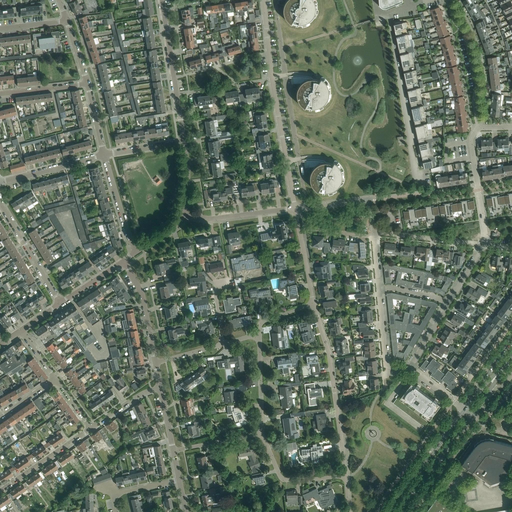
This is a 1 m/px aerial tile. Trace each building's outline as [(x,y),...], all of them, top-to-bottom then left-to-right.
[(71,5),(72,9),(79,6),(77,0),(69,3),(70,6),(71,5)] [(84,0),(90,13),(101,12),(99,6),(93,9),(89,0),(84,0)] [(152,7),(151,0),(147,0),(144,1),(145,8),(152,7)] [(278,0),(279,4),(283,6),(283,7),(283,9),(283,10),(283,11),(283,13),(283,14),(283,15),(284,16),(284,18),(285,19),(286,20),(287,21),(287,22),(288,23),(290,23),(291,24),(292,25),(293,25),(294,26),(296,26),(297,26),(299,26),(300,26),(301,26),(303,26),(304,26),(306,25),(307,25),(308,24),(309,23),(310,23),(311,22),(312,21),(313,19),(314,18),(315,18),(315,16),(316,15),(316,14),(317,12),(317,11),(317,9),(317,8),(317,6),(317,5),(317,4),(317,3),(316,3),(316,2),(315,0),(278,0)] [(379,0),(380,3),(380,4),(380,6),(381,6),(382,7),(383,8),(384,8),(385,8),(387,8),(388,8),(403,1),(402,0),(379,0)] [(511,5),(511,3),(510,0),(501,4),(501,5),(501,4),(503,7),(501,8),(502,10),(511,5)] [(240,2),(234,3),(235,5),(232,5),(233,9),(235,8),(236,13),(240,12),(240,16),(242,15),(240,2)] [(469,11),(479,5),(478,3),(474,4),(473,2),(466,6),(469,11)] [(38,14),(43,13),(43,9),(46,9),(45,3),(36,4),(38,14)] [(233,9),(232,5),(230,6),(229,3),(223,4),(226,20),(226,24),(227,28),(230,27),(229,21),(229,22),(227,13),(231,12),(230,10),(233,9)] [(223,4),(217,5),(218,11),(218,12),(219,12),(219,13),(221,13),(221,12),(221,13),(222,13),(223,20),(226,20),(223,4)] [(27,15),(26,5),(17,6),(18,12),(21,12),(21,15),(27,15)] [(479,11),(480,10),(481,10),(480,8),(480,7),(479,5),(469,11),(471,16),(479,11)] [(511,11),(511,5),(502,10),(503,12),(505,11),(506,14),(504,15),(511,11)] [(82,11),(79,6),(72,9),(75,14),(81,11),(83,14),(89,13),(87,9),(85,10),(82,11)] [(211,22),(214,22),(212,6),(205,7),(206,13),(209,13),(211,22)] [(8,17),(14,16),(14,13),(16,13),(16,7),(7,8),(8,17)] [(153,15),(152,7),(145,8),(146,16),(153,15)] [(194,15),(193,7),(188,8),(189,9),(181,10),(180,11),(181,13),(182,14),(182,17),(185,16),(193,15),(194,15)] [(431,13),(432,15),(442,12),(442,10),(440,10),(439,7),(430,10),(430,13),(431,13)] [(484,13),(480,10),(479,11),(471,16),(474,20),(477,19),(478,21),(485,17),(486,17),(485,15),(484,13)] [(443,14),(442,12),(432,15),(433,18),(432,19),(433,21),(443,18),(442,15),(443,14)] [(193,15),(185,16),(182,17),(183,23),(191,22),(190,19),(194,18),(193,15)] [(78,18),(79,21),(80,20),(81,24),(80,24),(88,22),(86,16),(78,18)] [(488,24),(485,17),(478,21),(478,22),(475,23),(477,28),(485,26),(488,24)] [(444,21),(443,18),(433,21),(434,24),(435,23),(436,26),(446,23),(445,21),(444,21)] [(90,27),(88,22),(80,24),(81,26),(83,29),(82,29),(82,30),(90,27)] [(407,28),(405,22),(399,23),(399,22),(395,23),(395,24),(394,25),(396,34),(402,33),(401,30),(407,28)] [(447,25),(446,23),(436,26),(437,29),(436,29),(437,32),(446,29),(445,25),(447,25)] [(191,27),(184,29),(185,35),(188,35),(192,34),(196,33),(195,27),(191,27)] [(448,32),(446,29),(437,32),(438,34),(439,34),(440,37),(450,34),(449,31),(448,32)] [(491,32),(490,30),(479,34),(481,39),(489,36),(488,33),(491,32)] [(52,37),(46,38),(47,43),(60,41),(59,31),(51,32),(52,37)] [(47,43),(46,38),(41,39),(40,33),(32,34),(34,44),(47,43)] [(93,39),(92,33),(84,35),(85,38),(86,41),(93,39)] [(402,35),(402,33),(396,34),(398,43),(409,40),(408,34),(402,35)] [(440,42),(441,44),(450,42),(449,39),(451,38),(450,36),(440,39),(441,42),(440,42)] [(99,43),(97,37),(93,39),(86,41),(87,43),(88,46),(88,47),(95,44),(99,43)] [(196,40),(186,41),(187,48),(194,47),(194,44),(196,43),(196,40)] [(232,44),(233,47),(234,51),(235,54),(241,52),(239,45),(236,46),(235,44),(234,45),(233,40),(231,41),(232,44)] [(410,46),(409,40),(398,43),(400,52),(405,50),(405,47),(410,46)] [(495,42),(494,40),(483,44),(485,49),(493,46),(492,44),(495,42)] [(61,51),(60,41),(47,43),(48,47),(53,47),(53,52),(61,51)] [(42,48),(48,47),(47,43),(34,44),(35,55),(43,54),(42,48)] [(97,50),(95,44),(88,47),(89,49),(90,52),(97,50)] [(224,46),(218,48),(217,44),(214,45),(218,56),(218,59),(224,57),(226,56),(226,53),(224,46)] [(232,44),(224,46),(226,53),(226,56),(235,54),(234,51),(233,47),(232,44)] [(494,49),(493,46),(485,49),(487,54),(498,50),(497,48),(494,49)] [(454,49),(453,47),(443,50),(444,53),(443,53),(444,56),(453,53),(452,50),(454,49)] [(213,61),(212,58),(211,54),(208,55),(207,52),(205,53),(204,50),(203,48),(201,48),(202,54),(203,59),(206,58),(207,63),(213,61)] [(92,58),(102,55),(100,49),(98,50),(97,50),(90,52),(91,55),(92,58)] [(134,55),(143,54),(142,49),(129,52),(131,59),(134,58),(134,55)] [(406,53),(405,50),(400,52),(402,61),(413,58),(412,52),(406,53)] [(105,60),(103,54),(102,55),(92,58),(93,60),(94,64),(103,61),(105,60)] [(202,54),(199,54),(200,58),(195,60),(196,64),(197,66),(202,65),(201,59),(203,59),(202,54)] [(414,64),(413,58),(402,61),(404,70),(409,68),(409,65),(414,64)] [(457,60),(456,58),(446,61),(447,64),(446,64),(447,67),(456,64),(455,61),(457,60)] [(410,71),(409,68),(404,70),(405,78),(417,76),(415,70),(410,71)] [(321,76),(321,77),(320,79),(320,78),(319,81),(318,80),(316,80),(315,79),(314,79),(313,79),(312,78),(311,77),(310,77),(309,77),(307,76),(304,76),(301,76),(299,76),(296,76),(293,76),(289,76),(289,78),(290,78),(292,88),(297,90),(296,91),(296,93),(296,94),(296,95),(296,97),(296,98),(297,99),(297,100),(298,102),(298,103),(299,104),(300,105),(301,106),(302,107),(303,107),(304,108),(305,109),(306,109),(308,110),(309,110),(310,110),(312,110),(313,110),(315,110),(316,110),(317,110),(319,109),(320,109),(321,108),(323,107),(324,106),(325,105),(326,104),(327,103),(328,102),(329,100),(329,99),(330,98),(330,96),(330,95),(330,93),(330,92),(330,91),(330,90),(330,89),(330,87),(329,86),(329,84),(328,83),(327,82),(327,81),(326,80),(325,79),(324,78),(323,78),(323,77),(322,77),(321,76)] [(418,82),(417,76),(405,78),(407,87),(413,86),(412,83),(418,82)] [(111,87),(114,86),(113,80),(109,81),(102,82),(102,85),(103,85),(103,88),(104,92),(108,91),(107,87),(111,87)] [(503,88),(502,83),(500,84),(491,85),(492,90),(494,90),(494,92),(501,92),(501,89),(502,89),(503,88)] [(414,89),(413,86),(407,87),(409,96),(421,94),(419,88),(414,89)] [(111,87),(107,87),(108,91),(104,92),(105,95),(105,98),(113,96),(111,87)] [(264,98),(262,91),(258,91),(258,87),(255,88),(255,87),(252,87),(252,88),(251,88),(253,98),(259,97),(259,99),(264,98)] [(244,102),(253,101),(253,98),(251,88),(245,90),(245,94),(242,94),(244,102)] [(238,91),(231,92),(233,101),(239,100),(239,102),(244,102),(242,94),(238,95),(238,91)] [(233,101),(231,92),(225,93),(225,97),(222,97),(224,105),(227,104),(226,102),(233,101)] [(503,100),(503,95),(501,95),(501,92),(494,92),(494,94),(492,94),(492,99),(501,100),(503,100)] [(422,100),(421,94),(409,96),(411,105),(417,104),(416,101),(422,100)] [(81,98),(80,95),(73,97),(70,98),(72,104),(82,101),(81,101),(80,98),(81,98)] [(211,95),(204,96),(205,104),(215,102),(214,97),(211,97),(211,95)] [(27,96),(25,96),(22,97),(22,96),(21,96),(22,104),(23,104),(26,104),(27,108),(30,108),(29,103),(28,103),(27,96)] [(113,96),(105,98),(106,98),(106,101),(107,104),(114,102),(118,101),(116,96),(113,96)] [(204,96),(197,97),(197,98),(194,98),(195,106),(202,105),(203,108),(206,107),(205,104),(204,96)] [(82,104),(82,101),(72,104),(71,104),(73,110),(75,109),(83,107),(82,104)] [(417,107),(417,104),(411,105),(413,114),(424,112),(423,106),(417,107)] [(116,108),(108,110),(109,113),(109,116),(117,114),(116,111),(121,110),(120,107),(116,108)] [(9,108),(3,110),(5,117),(7,125),(10,124),(8,119),(11,118),(11,116),(9,108)] [(255,115),(256,119),(254,119),(254,122),(256,122),(266,120),(265,120),(265,118),(266,118),(265,114),(261,114),(261,111),(253,112),(253,116),(255,115)] [(426,118),(424,112),(413,114),(415,123),(421,122),(420,119),(426,118)] [(205,121),(206,128),(214,127),(213,120),(205,121)] [(267,127),(266,120),(256,122),(257,128),(252,129),(252,133),(264,131),(263,127),(267,127)] [(421,125),(421,122),(415,123),(417,132),(428,130),(427,124),(421,125)] [(214,127),(206,128),(207,135),(210,135),(210,138),(218,137),(231,135),(231,131),(221,133),(221,131),(217,132),(216,126),(214,127)] [(428,130),(417,132),(419,141),(432,138),(431,129),(428,130)] [(264,134),(264,131),(252,133),(253,136),(258,135),(259,142),(269,140),(268,140),(268,138),(269,138),(268,134),(264,134)] [(84,139),(84,142),(86,149),(90,148),(92,147),(90,140),(89,136),(86,137),(87,138),(84,139)] [(511,150),(511,148),(511,141),(509,141),(509,137),(505,137),(505,139),(503,139),(504,148),(509,147),(509,154),(511,154),(511,150)] [(433,148),(431,142),(433,141),(432,138),(419,141),(419,145),(417,145),(418,151),(431,148),(433,148)] [(496,149),(495,142),(492,142),(492,138),(489,138),(489,140),(487,140),(487,149),(492,148),(493,150),(496,149)] [(504,148),(503,139),(498,139),(498,142),(495,142),(496,149),(498,149),(499,150),(504,150),(504,148)] [(220,147),(219,140),(218,140),(208,142),(209,149),(217,148),(220,147)] [(269,140),(259,142),(256,142),(257,150),(255,150),(256,153),(257,153),(259,153),(267,151),(266,147),(270,147),(269,140)] [(487,149),(487,140),(481,140),(481,143),(477,143),(478,148),(479,148),(479,150),(482,150),(482,149),(487,149)] [(69,154),(67,146),(65,147),(64,144),(60,145),(61,148),(63,155),(66,154),(69,154)] [(49,159),(47,151),(45,152),(44,148),(41,149),(42,153),(44,160),(46,160),(46,159),(49,158),(49,159)] [(217,148),(209,149),(210,156),(218,155),(217,148)] [(433,157),(431,148),(418,151),(419,157),(422,156),(422,159),(428,158),(432,157),(433,157)] [(272,158),(271,154),(267,154),(267,151),(259,153),(257,153),(259,162),(262,162),(269,161),(272,160),(271,158),(272,158)] [(429,161),(428,158),(422,159),(423,162),(420,163),(422,169),(433,166),(432,160),(429,161)] [(335,160),(334,160),(333,162),(332,164),(331,164),(330,163),(328,163),(327,163),(326,162),(325,162),(325,161),(324,161),(323,160),(322,160),(320,160),(317,160),(314,159),(312,159),(309,159),(307,160),(302,160),(302,162),(304,162),(305,172),(310,173),(309,175),(309,176),(309,178),(309,179),(309,180),(309,182),(310,183),(310,184),(311,185),(311,186),(312,187),(313,188),(314,189),(315,190),(316,191),(317,192),(318,192),(320,193),(321,193),(322,194),(324,194),(325,194),(326,194),(328,194),(329,193),(331,193),(332,193),(333,192),(335,191),(336,191),(336,190),(337,190),(338,189),(339,188),(340,187),(340,186),(341,186),(341,185),(342,184),(342,183),(343,181),(343,180),(343,178),(344,177),(344,176),(344,175),(344,174),(343,173),(343,172),(343,171),(343,170),(343,169),(342,168),(341,167),(341,166),(340,164),(339,163),(338,162),(337,162),(336,161),(335,160)] [(273,167),(272,160),(269,161),(262,162),(263,168),(261,168),(262,173),(270,171),(269,167),(273,167)] [(223,168),(222,161),(221,162),(221,161),(211,163),(212,170),(220,168),(223,168)] [(489,179),(488,170),(483,170),(482,166),(479,167),(481,177),(483,176),(484,180),(489,179)] [(89,176),(92,175),(99,172),(98,167),(87,170),(89,176)] [(221,175),(220,168),(212,170),(214,177),(221,175)] [(102,178),(101,174),(100,175),(99,172),(92,175),(89,176),(90,182),(94,181),(101,178),(102,178)] [(67,175),(65,175),(65,176),(61,176),(63,184),(69,182),(67,175)] [(445,186),(443,177),(441,177),(441,176),(440,175),(439,175),(438,175),(437,175),(436,175),(436,176),(435,177),(435,178),(436,179),(436,180),(437,180),(439,180),(440,187),(445,186)] [(51,187),(49,179),(47,180),(44,181),(46,188),(46,190),(47,192),(52,190),(51,187)] [(276,179),(273,180),(272,179),(270,179),(269,180),(266,181),(267,183),(268,192),(275,191),(274,187),(277,187),(276,179)] [(254,191),(257,190),(256,182),(246,184),(247,186),(248,195),(255,194),(254,191)] [(267,183),(260,184),(260,182),(256,182),(257,190),(261,189),(262,193),(268,192),(267,183)] [(105,190),(103,184),(95,186),(97,192),(105,190)] [(248,195),(247,186),(240,187),(240,185),(233,186),(234,193),(234,194),(241,193),(242,196),(248,195)] [(234,193),(233,186),(230,186),(230,190),(219,192),(220,200),(227,199),(226,195),(231,194),(234,193)] [(219,192),(218,188),(212,189),(211,189),(208,190),(209,197),(213,196),(213,201),(220,200),(219,192)] [(32,191),(30,192),(30,193),(27,194),(26,194),(32,204),(37,200),(32,191)] [(511,209),(511,195),(511,193),(508,194),(509,195),(504,196),(503,196),(505,204),(509,203),(510,204),(511,210),(511,209)] [(32,204),(26,194),(24,195),(25,196),(22,197),(21,197),(27,207),(32,204)] [(108,201),(106,196),(99,198),(96,199),(98,204),(100,203),(100,204),(108,201)] [(497,212),(495,196),(491,197),(492,198),(487,199),(487,198),(486,198),(488,207),(488,206),(492,206),(493,207),(494,213),(497,212)] [(505,204),(503,196),(498,197),(498,196),(495,196),(497,212),(501,212),(500,206),(501,204),(505,204)] [(27,207),(21,197),(19,199),(17,201),(16,200),(20,207),(21,207),(22,210),(27,207)] [(20,207),(16,200),(14,202),(11,204),(11,203),(11,204),(15,210),(20,207)] [(468,200),(465,201),(467,217),(471,216),(470,210),(471,209),(474,209),(475,209),(474,200),(473,200),(473,201),(468,201),(468,200)] [(467,217),(465,201),(461,201),(461,203),(457,203),(456,203),(458,211),(462,211),(463,211),(464,217),(467,217)] [(458,211),(456,203),(451,204),(451,203),(448,204),(450,220),(454,219),(453,213),(454,212),(458,211)] [(450,220),(448,204),(444,204),(444,205),(440,206),(439,206),(441,214),(445,213),(446,214),(447,220),(450,220)] [(432,206),(429,207),(431,223),(435,222),(434,216),(435,215),(439,214),(439,215),(438,206),(437,206),(438,206),(433,207),(432,206)] [(57,213),(56,207),(45,210),(49,217),(55,214),(57,213)] [(111,213),(110,207),(102,209),(102,210),(99,211),(100,216),(111,213)] [(431,223),(429,207),(426,207),(426,208),(421,209),(422,217),(426,216),(427,217),(428,223),(431,223)] [(415,225),(412,209),(409,210),(409,211),(404,212),(404,211),(403,211),(405,220),(409,219),(410,220),(411,226),(415,225)] [(422,217),(421,209),(420,209),(416,210),(415,209),(412,209),(415,225),(418,225),(417,219),(418,218),(422,217)] [(113,219),(111,213),(100,216),(101,219),(105,218),(106,221),(113,219)] [(43,222),(50,218),(47,214),(41,218),(42,220),(43,222)] [(106,223),(103,225),(104,230),(116,227),(114,221),(106,223)] [(270,232),(261,234),(262,240),(271,238),(271,239),(278,237),(278,240),(280,239),(287,238),(285,233),(288,232),(287,229),(287,228),(285,228),(284,227),(284,223),(275,225),(276,230),(270,231),(270,232)] [(108,229),(104,230),(106,236),(110,235),(117,233),(116,227),(108,229)] [(29,233),(32,238),(38,234),(35,229),(29,233)] [(9,236),(6,231),(0,234),(0,236),(2,240),(9,236)] [(35,243),(41,239),(40,236),(44,234),(43,231),(40,233),(38,234),(32,238),(35,243)] [(240,244),(238,232),(228,234),(230,244),(232,243),(233,246),(240,244)] [(120,242),(117,233),(110,235),(112,241),(114,240),(115,243),(120,242)] [(0,241),(0,244),(4,243),(5,245),(12,242),(9,236),(2,240),(0,241)] [(312,246),(318,247),(318,245),(324,246),(323,252),(328,253),(328,249),(329,244),(322,243),(323,237),(313,236),(313,240),(312,240),(312,246)] [(217,244),(215,237),(212,237),(212,238),(207,239),(207,238),(206,238),(203,239),(203,238),(203,239),(198,239),(199,240),(198,241),(198,243),(199,243),(200,246),(208,245),(213,244),(213,245),(217,244)] [(44,244),(41,239),(35,243),(38,248),(44,244)] [(345,240),(341,239),(338,239),(338,240),(333,240),(333,244),(332,244),(329,244),(328,249),(331,250),(331,249),(343,250),(343,253),(348,254),(349,246),(348,247),(344,246),(345,240)] [(122,248),(120,242),(115,243),(114,240),(112,241),(114,246),(113,247),(116,252),(122,248)] [(350,240),(349,246),(348,251),(360,252),(360,257),(365,257),(365,258),(366,258),(365,253),(367,253),(366,244),(364,244),(364,242),(358,241),(358,242),(359,242),(359,244),(350,242),(350,240)] [(41,253),(48,250),(46,247),(52,243),(51,241),(49,242),(47,243),(44,244),(38,248),(41,253)] [(190,249),(190,248),(191,248),(189,241),(178,243),(179,250),(180,250),(181,257),(187,256),(186,250),(190,249)] [(16,249),(12,242),(5,245),(7,248),(0,252),(0,255),(8,251),(11,249),(12,251),(16,249)] [(394,254),(398,255),(399,249),(395,248),(396,244),(391,244),(385,244),(385,243),(384,254),(384,252),(391,253),(391,255),(394,255),(394,254)] [(117,253),(116,252),(113,247),(112,246),(107,250),(112,256),(117,253)] [(415,246),(408,246),(408,247),(401,246),(401,253),(410,255),(410,254),(414,254),(415,246)] [(431,265),(432,262),(432,257),(429,257),(430,248),(422,247),(422,248),(417,247),(416,256),(421,256),(421,259),(427,260),(426,265),(431,265)] [(44,259),(51,255),(54,253),(50,248),(48,250),(41,253),(44,259)] [(19,254),(16,249),(12,251),(11,249),(8,251),(9,253),(3,256),(5,259),(11,255),(13,258),(19,254)] [(442,259),(443,250),(437,249),(437,251),(433,251),(434,250),(433,250),(432,257),(432,262),(438,262),(439,259),(442,259)] [(112,256),(107,250),(102,253),(107,260),(112,256)] [(452,260),(453,252),(453,253),(449,253),(450,250),(443,250),(442,259),(446,259),(445,263),(452,264),(452,260)] [(453,252),(452,260),(454,260),(454,264),(462,265),(462,261),(464,261),(465,252),(460,252),(460,253),(459,253),(459,252),(453,251),(453,252)] [(54,253),(51,255),(44,259),(47,264),(54,260),(56,258),(55,256),(56,255),(55,252),(54,253)] [(233,258),(231,259),(232,264),(239,263),(239,262),(240,262),(241,270),(247,269),(246,264),(255,263),(255,267),(254,267),(254,269),(260,267),(257,252),(244,255),(244,254),(241,254),(241,257),(235,258),(233,258)] [(102,263),(107,260),(102,253),(97,257),(102,263)] [(22,259),(19,254),(13,258),(14,261),(10,263),(12,266),(22,259)] [(283,254),(274,256),(274,261),(276,261),(276,263),(275,263),(274,263),(274,264),(274,265),(275,265),(276,269),(283,268),(282,266),(285,265),(283,254)] [(502,271),(502,263),(503,262),(499,261),(500,256),(495,256),(495,255),(494,255),(494,256),(493,256),(492,266),(496,266),(495,270),(502,271)] [(97,267),(102,263),(97,257),(92,260),(97,267)] [(67,262),(65,258),(60,261),(62,264),(63,266),(68,263),(67,262)] [(25,264),(22,259),(12,266),(13,268),(17,266),(19,268),(25,264)] [(169,269),(169,265),(176,264),(175,259),(166,261),(167,262),(163,263),(155,264),(155,265),(154,265),(155,268),(156,268),(157,275),(160,274),(161,274),(165,274),(165,270),(169,269)] [(89,261),(84,264),(88,271),(90,270),(90,271),(94,268),(89,261)] [(318,278),(327,277),(327,276),(328,276),(329,277),(331,276),(332,275),(331,272),(330,272),(328,272),(327,273),(326,267),(329,266),(328,261),(320,262),(321,266),(315,267),(316,271),(317,271),(318,278)] [(222,262),(209,265),(209,263),(206,264),(207,272),(211,272),(223,270),(222,262)] [(29,270),(25,264),(19,268),(21,271),(14,275),(15,277),(16,277),(29,270)] [(87,272),(88,271),(84,264),(79,268),(84,275),(87,273),(87,272)] [(398,271),(399,266),(389,264),(383,264),(383,265),(384,265),(386,283),(385,283),(385,284),(391,283),(389,269),(398,271)] [(364,266),(355,265),(353,265),(353,271),(357,272),(358,275),(359,278),(367,278),(367,274),(368,274),(367,269),(362,269),(362,266),(364,266)] [(402,272),(411,274),(412,269),(399,266),(398,271),(395,284),(408,287),(410,281),(401,279),(402,272)] [(84,275),(79,268),(74,271),(78,278),(80,277),(80,278),(84,275)] [(421,289),(425,272),(412,269),(411,274),(420,276),(419,283),(410,281),(408,287),(421,289)] [(32,275),(29,270),(16,277),(18,279),(22,277),(23,279),(25,278),(25,279),(32,275)] [(76,279),(78,278),(74,271),(69,275),(74,282),(77,280),(76,279)] [(198,277),(190,279),(191,286),(198,285),(198,286),(199,286),(199,290),(197,290),(198,296),(202,295),(202,294),(206,293),(206,289),(205,284),(206,284),(205,284),(205,279),(205,277),(202,277),(202,272),(197,272),(198,277)] [(434,292),(435,288),(436,287),(427,285),(428,277),(437,279),(438,274),(425,272),(421,289),(434,292)] [(483,276),(480,274),(479,273),(475,280),(483,285),(485,281),(488,283),(492,277),(485,273),(483,276)] [(66,286),(68,285),(63,278),(62,276),(61,274),(58,275),(60,278),(57,280),(58,282),(63,289),(67,287),(66,286)] [(448,277),(438,274),(437,279),(446,281),(441,290),(435,288),(434,292),(439,293),(444,296),(453,280),(453,279),(448,277)] [(35,280),(32,275),(25,279),(28,284),(35,280)] [(70,284),(74,282),(69,275),(63,278),(68,285),(70,284)] [(111,288),(113,286),(119,282),(118,280),(119,280),(117,276),(113,278),(112,279),(109,281),(111,284),(110,285),(111,288)] [(288,292),(289,296),(290,299),(298,297),(296,285),(297,284),(293,285),(293,283),(294,282),(293,277),(294,277),(287,278),(287,279),(280,281),(279,290),(283,291),(283,289),(288,288),(288,291),(288,292)] [(167,286),(160,287),(160,291),(161,293),(162,298),(169,296),(168,293),(173,292),(172,288),(176,288),(175,282),(176,282),(175,278),(174,278),(173,279),(164,280),(165,284),(166,284),(167,286)] [(360,280),(355,280),(355,281),(353,281),(350,281),(350,285),(352,287),(355,286),(357,288),(360,287),(360,291),(369,290),(368,283),(361,284),(360,280)] [(121,284),(119,282),(113,286),(116,291),(123,287),(121,283),(121,284)] [(321,296),(329,295),(327,285),(319,286),(319,290),(320,290),(321,296)] [(126,290),(123,287),(116,291),(119,297),(126,292),(125,290),(126,290)] [(98,288),(94,291),(95,292),(93,293),(98,299),(103,296),(98,288)] [(480,293),(476,291),(470,288),(466,295),(476,302),(481,294),(485,297),(488,292),(482,289),(480,293)] [(258,289),(249,290),(250,299),(255,298),(255,299),(257,305),(259,304),(260,304),(259,298),(266,297),(268,304),(272,303),(269,289),(259,292),(258,289)] [(126,292),(119,297),(120,297),(118,298),(119,300),(121,299),(123,302),(130,297),(128,293),(127,294),(126,292)] [(47,300),(42,293),(37,296),(41,303),(43,302),(47,300)] [(98,299),(93,293),(91,294),(91,293),(88,295),(92,303),(98,299)] [(365,293),(356,294),(356,300),(360,300),(360,304),(370,303),(370,296),(363,297),(363,294),(365,293)] [(403,302),(404,295),(392,293),(386,293),(386,294),(387,294),(390,325),(395,324),(406,327),(409,313),(405,312),(403,322),(395,320),(393,298),(403,301),(403,302)] [(92,303),(88,295),(84,298),(85,298),(83,299),(88,308),(91,306),(91,307),(94,306),(92,303)] [(418,315),(421,304),(422,299),(404,295),(403,302),(406,303),(407,301),(415,303),(414,309),(410,308),(409,313),(413,314),(414,314),(418,315)] [(39,304),(41,303),(37,296),(36,296),(32,300),(36,307),(40,305),(39,304)] [(33,309),(36,307),(32,300),(30,297),(27,299),(26,297),(23,298),(31,310),(33,309)] [(223,300),(224,305),(225,305),(225,307),(224,307),(226,312),(235,310),(234,304),(241,303),(239,298),(232,299),(232,297),(227,298),(227,299),(226,299),(226,300),(223,300)] [(327,302),(323,302),(322,302),(323,307),(324,307),(325,315),(332,314),(330,306),(336,305),(336,300),(335,300),(334,297),(326,298),(327,302)] [(29,311),(31,310),(23,298),(21,300),(24,304),(21,306),(20,305),(17,307),(23,316),(30,312),(29,311)] [(119,300),(118,298),(115,300),(109,304),(111,307),(112,307),(113,307),(112,305),(119,300)] [(92,313),(88,308),(83,299),(83,300),(82,299),(77,302),(79,306),(80,307),(92,325),(99,320),(94,311),(92,313)] [(200,310),(201,315),(207,314),(207,313),(210,312),(210,310),(210,307),(209,307),(207,299),(195,301),(196,311),(200,310)] [(434,302),(422,299),(421,304),(431,307),(420,325),(412,324),(414,314),(413,314),(409,313),(406,327),(418,329),(422,332),(438,305),(439,305),(434,302)] [(175,309),(174,305),(171,305),(170,302),(163,304),(164,307),(167,318),(177,316),(176,309),(175,309)] [(470,313),(472,313),(476,306),(472,303),(471,305),(468,304),(466,307),(461,303),(457,310),(466,315),(468,312),(470,313)] [(511,310),(504,304),(501,309),(509,315),(511,310)] [(72,306),(69,308),(79,323),(79,322),(80,324),(85,321),(74,305),(73,306),(72,306)] [(12,324),(5,314),(9,311),(5,306),(0,309),(0,320),(5,328),(12,324)] [(361,311),(362,317),(372,316),(371,310),(365,310),(364,306),(357,307),(357,311),(361,311)] [(79,323),(69,308),(69,309),(68,309),(67,309),(64,311),(73,326),(74,326),(79,323)] [(122,314),(123,313),(125,320),(128,319),(135,318),(133,309),(121,311),(122,314)] [(509,315),(501,309),(497,313),(498,314),(502,316),(500,318),(504,321),(504,322),(506,319),(509,315)] [(73,326),(64,311),(64,312),(63,313),(62,312),(59,315),(68,329),(73,326)] [(457,316),(456,315),(454,314),(450,321),(458,326),(461,321),(463,322),(466,318),(459,313),(457,316)] [(114,314),(109,317),(104,321),(104,324),(115,322),(114,314)] [(500,318),(502,316),(498,314),(497,316),(496,315),(493,320),(501,326),(504,321),(500,318)] [(68,329),(59,315),(55,317),(55,318),(54,318),(63,332),(64,331),(67,329),(67,330),(68,329)] [(252,320),(251,321),(250,315),(233,319),(227,321),(229,329),(232,328),(241,326),(241,325),(247,323),(247,325),(252,324),(251,322),(252,322),(252,320)] [(372,322),(372,316),(362,317),(362,323),(358,323),(358,327),(366,326),(366,322),(372,322)] [(209,321),(208,317),(195,320),(196,324),(199,323),(200,330),(205,328),(207,334),(214,332),(212,323),(211,323),(211,320),(209,321)] [(332,334),(339,333),(338,324),(341,323),(340,317),(334,318),(334,322),(330,323),(332,334)] [(63,332),(54,318),(50,320),(50,321),(49,322),(54,329),(53,330),(57,336),(59,333),(59,334),(63,332)] [(136,327),(135,318),(128,319),(129,325),(129,326),(129,328),(136,327)] [(497,330),(501,326),(493,320),(489,324),(497,330)] [(79,323),(74,326),(76,329),(77,329),(79,333),(83,330),(89,327),(86,323),(85,321),(80,324),(79,322),(79,323)] [(57,336),(53,330),(48,322),(47,322),(48,323),(45,324),(35,330),(41,339),(45,344),(57,336)] [(309,322),(298,323),(304,343),(304,342),(310,340),(311,342),(315,340),(313,335),(315,334),(314,331),(312,332),(309,322)] [(176,333),(184,332),(183,328),(187,327),(186,323),(170,326),(171,330),(168,330),(170,339),(171,342),(175,341),(174,338),(177,337),(176,333)] [(396,329),(405,331),(406,327),(395,324),(390,325),(392,343),(397,342),(396,329)] [(494,334),(497,330),(489,324),(486,328),(494,334)] [(281,338),(281,336),(282,336),(280,325),(273,326),(274,333),(272,333),(272,338),(273,337),(275,347),(277,347),(278,347),(280,347),(280,349),(285,348),(284,338),(281,338)] [(138,336),(136,327),(129,328),(130,331),(127,332),(128,338),(132,337),(138,336)] [(366,327),(359,328),(360,334),(363,333),(363,338),(374,337),(373,330),(366,331),(366,327)] [(413,347),(422,332),(418,329),(406,327),(405,331),(415,333),(409,344),(413,347)] [(447,327),(443,333),(452,339),(456,333),(447,327)] [(491,339),(494,334),(486,328),(483,333),(491,339)] [(458,333),(466,337),(468,334),(460,329),(458,333)] [(79,348),(81,349),(83,352),(88,349),(75,330),(72,332),(74,334),(71,336),(76,343),(79,348)] [(452,339),(443,333),(439,339),(449,345),(452,339)] [(488,343),(491,339),(483,333),(480,337),(488,343)] [(93,334),(84,340),(87,345),(97,339),(93,334)] [(132,337),(128,338),(127,338),(128,347),(130,347),(140,345),(138,336),(132,337)] [(488,343),(480,337),(476,341),(477,342),(480,344),(479,346),(483,349),(484,347),(488,343)] [(337,350),(336,350),(337,354),(348,352),(346,339),(336,340),(337,350)] [(21,340),(15,344),(13,345),(16,350),(18,348),(18,350),(25,346),(21,340)] [(354,345),(361,344),(361,345),(363,345),(364,345),(364,350),(375,349),(374,344),(373,342),(361,343),(361,340),(353,341),(354,345)] [(406,359),(413,347),(409,344),(404,353),(398,352),(397,342),(392,343),(393,356),(396,357),(395,357),(397,358),(398,358),(398,359),(399,359),(400,359),(401,359),(402,358),(404,359),(406,359)] [(479,346),(480,344),(477,342),(476,343),(475,343),(472,347),(480,353),(483,349),(479,346)] [(51,352),(57,347),(56,345),(54,347),(52,343),(47,347),(51,352)] [(140,345),(130,347),(132,356),(142,354),(140,345)] [(432,351),(441,356),(443,352),(446,354),(449,349),(441,345),(443,346),(442,349),(436,345),(432,351)] [(59,349),(57,347),(51,352),(54,357),(59,354),(57,351),(59,349)] [(476,358),(480,353),(472,347),(468,352),(476,358)] [(0,354),(0,365),(5,374),(6,374),(8,373),(11,371),(16,367),(18,366),(24,362),(21,356),(14,361),(11,356),(14,354),(10,348),(0,354)] [(94,358),(88,349),(83,352),(89,362),(94,358)] [(116,354),(119,353),(118,349),(117,349),(110,351),(112,360),(115,359),(117,359),(116,354)] [(375,353),(375,349),(364,350),(365,354),(364,354),(364,356),(363,356),(356,356),(356,360),(363,360),(368,359),(367,356),(375,356),(374,353),(375,353)] [(473,362),(476,358),(468,352),(465,356),(473,362)] [(58,363),(65,358),(64,356),(62,357),(59,354),(54,357),(58,363)] [(144,363),(142,354),(132,356),(133,362),(131,362),(132,365),(144,363)] [(218,368),(230,367),(235,366),(236,371),(244,370),(243,369),(244,369),(243,363),(242,355),(234,356),(234,358),(229,359),(229,358),(224,359),(224,362),(223,362),(223,361),(217,361),(218,368)] [(307,363),(311,363),(312,375),(320,374),(317,355),(306,356),(307,363)] [(470,366),(473,362),(465,356),(462,360),(470,366)] [(27,362),(29,365),(26,367),(27,370),(37,362),(34,357),(27,362)] [(298,362),(297,357),(288,358),(277,359),(278,369),(282,368),(283,373),(289,372),(288,367),(292,367),(291,363),(298,362)] [(339,366),(341,366),(342,374),(344,373),(344,374),(349,373),(348,368),(350,368),(349,361),(354,360),(353,357),(345,358),(345,361),(338,362),(339,366)] [(67,365),(67,364),(69,363),(65,358),(58,363),(62,368),(67,365)] [(97,363),(96,360),(94,358),(89,362),(92,366),(97,363)] [(430,371),(437,361),(433,358),(430,363),(426,360),(420,367),(426,371),(428,369),(430,371)] [(115,359),(112,360),(109,360),(112,371),(118,370),(118,369),(117,370),(116,368),(117,367),(115,359)] [(467,371),(470,366),(462,360),(459,365),(467,371)] [(368,373),(377,372),(376,361),(367,361),(368,373)] [(436,379),(441,372),(438,369),(441,365),(437,361),(430,371),(432,372),(430,375),(436,379)] [(37,362),(27,370),(25,371),(26,374),(33,369),(35,372),(41,367),(37,362)] [(145,368),(144,368),(144,365),(126,369),(127,372),(134,371),(135,373),(137,373),(138,378),(142,377),(142,375),(146,374),(146,371),(145,371),(145,368)] [(463,375),(467,371),(459,365),(455,369),(463,375)] [(76,376),(77,375),(78,376),(81,374),(80,373),(87,369),(87,368),(85,366),(76,373),(69,378),(73,383),(78,380),(76,376)] [(38,376),(44,372),(41,367),(35,372),(38,376)] [(209,376),(207,374),(208,373),(207,374),(202,367),(199,369),(200,370),(191,376),(195,382),(197,385),(204,380),(204,379),(209,376)] [(69,378),(76,373),(73,368),(71,369),(70,369),(65,372),(69,378)] [(446,382),(452,373),(451,372),(448,370),(445,375),(441,372),(436,379),(441,383),(443,381),(446,382)] [(48,377),(44,372),(38,376),(38,377),(36,378),(34,379),(36,382),(40,379),(42,381),(48,377)] [(457,376),(452,373),(446,382),(448,384),(446,387),(452,391),(457,384),(453,381),(457,376)] [(376,375),(366,376),(363,376),(360,376),(360,380),(367,379),(369,380),(370,380),(371,389),(378,388),(378,378),(376,378),(376,375)] [(188,386),(195,382),(191,376),(183,382),(182,381),(179,383),(180,384),(175,387),(176,392),(179,390),(178,387),(181,385),(184,391),(189,387),(188,386)] [(77,389),(84,384),(87,382),(83,377),(80,379),(78,380),(73,383),(77,389)] [(124,382),(121,377),(116,380),(117,382),(118,381),(120,383),(116,386),(120,392),(128,387),(124,382)] [(342,385),(343,393),(355,391),(354,383),(352,384),(351,380),(345,380),(345,385),(342,385)] [(283,387),(280,387),(283,408),(292,406),(291,397),(293,397),(292,393),(291,393),(290,386),(301,385),(301,382),(283,384),(283,387)] [(224,387),(225,392),(226,402),(233,401),(234,401),(234,400),(236,400),(235,392),(234,393),(234,391),(237,390),(242,389),(246,388),(245,383),(224,387)] [(304,384),(306,393),(308,392),(308,398),(309,405),(316,404),(315,397),(322,396),(323,396),(322,388),(321,388),(315,389),(314,383),(304,384)] [(417,385),(415,386),(412,383),(401,398),(430,420),(441,406),(437,403),(438,401),(435,399),(433,400),(419,389),(420,387),(417,385)] [(24,393),(20,387),(18,388),(15,384),(12,385),(14,388),(15,390),(19,396),(24,393)] [(25,384),(20,387),(24,393),(29,390),(25,384)] [(85,385),(84,384),(77,389),(81,394),(86,390),(83,387),(85,385)] [(8,402),(4,396),(3,394),(2,391),(1,389),(0,389),(0,394),(0,399),(3,405),(8,402)] [(109,392),(106,394),(109,399),(115,396),(110,389),(108,390),(109,392)] [(19,396),(15,390),(10,393),(13,399),(19,396)] [(52,395),(55,400),(61,396),(58,391),(52,395)] [(13,399),(10,393),(4,396),(8,402),(13,399)] [(109,399),(106,394),(103,396),(102,395),(99,396),(104,403),(109,399)] [(65,401),(61,396),(55,400),(59,405),(65,401)] [(99,407),(104,403),(99,396),(97,398),(98,399),(95,402),(99,407)] [(45,407),(38,397),(33,401),(40,411),(45,407)] [(185,415),(192,414),(190,402),(193,402),(192,398),(181,400),(182,406),(183,405),(185,415)] [(32,401),(27,405),(31,411),(36,408),(32,401)] [(69,405),(65,401),(59,405),(62,410),(69,405)] [(93,411),(99,407),(95,402),(92,404),(91,402),(88,404),(93,411)] [(133,410),(135,414),(145,410),(142,403),(133,406),(134,409),(133,410)] [(31,411),(27,405),(22,408),(27,415),(31,411)] [(66,415),(72,410),(69,405),(62,410),(61,411),(58,413),(60,415),(64,412),(66,415)] [(246,411),(247,411),(251,410),(251,409),(245,412),(244,406),(234,408),(233,405),(227,406),(228,415),(233,414),(235,422),(235,423),(236,423),(236,424),(237,424),(237,425),(238,425),(239,425),(240,425),(247,423),(244,416),(245,415),(246,415),(246,414),(247,413),(247,412),(246,411)] [(27,415),(22,408),(17,412),(22,418),(27,415)] [(320,409),(305,411),(305,416),(315,415),(316,421),(315,421),(316,424),(317,425),(318,430),(325,429),(324,423),(326,422),(325,413),(321,414),(320,409)] [(69,420),(76,415),(72,410),(66,415),(69,420)] [(148,416),(145,410),(135,414),(131,416),(132,419),(136,417),(138,421),(148,416)] [(294,417),(305,416),(305,411),(290,413),(290,417),(291,417),(291,418),(283,419),(286,419),(287,424),(284,424),(285,435),(289,434),(289,438),(288,438),(298,437),(297,433),(296,433),(294,417)] [(22,418),(17,412),(12,415),(17,422),(19,420),(22,418)] [(17,422),(12,415),(7,419),(12,425),(14,423),(20,432),(22,430),(19,426),(20,426),(19,425),(18,424),(17,422)] [(79,420),(76,415),(69,420),(73,425),(79,420)] [(151,423),(148,416),(138,421),(136,422),(138,424),(142,422),(144,426),(151,423)] [(12,425),(7,419),(2,422),(7,429),(12,425)] [(200,419),(193,420),(194,425),(188,426),(189,435),(192,434),(192,437),(197,436),(196,434),(199,433),(198,426),(202,425),(200,419)] [(117,427),(113,421),(106,425),(111,432),(117,427)] [(156,434),(155,433),(156,433),(155,431),(154,431),(153,428),(146,432),(144,429),(132,434),(133,438),(142,434),(145,441),(153,437),(152,436),(156,434)] [(96,442),(102,437),(109,447),(113,445),(109,440),(101,429),(91,435),(96,442)] [(58,435),(55,437),(59,443),(65,439),(59,430),(56,432),(58,435)] [(53,447),(59,443),(55,437),(49,441),(50,441),(47,443),(48,446),(51,444),(53,447)] [(87,446),(90,444),(87,439),(77,446),(81,452),(88,447),(87,446)] [(511,445),(493,440),(492,441),(491,441),(490,441),(489,441),(488,441),(487,441),(486,441),(485,442),(485,441),(484,441),(483,441),(483,442),(481,443),(480,444),(479,445),(478,446),(477,447),(476,446),(462,464),(467,467),(465,469),(467,470),(469,469),(490,485),(505,479),(508,480),(509,475),(507,474),(511,454),(511,445)] [(45,448),(48,446),(47,443),(44,445),(43,445),(38,449),(42,455),(48,451),(45,448)] [(151,447),(153,456),(162,455),(160,445),(152,447),(152,444),(142,446),(142,449),(151,447)] [(323,454),(321,445),(320,446),(310,447),(311,449),(309,449),(301,450),(302,456),(311,455),(312,462),(319,462),(318,455),(323,454)] [(248,454),(251,461),(248,462),(253,473),(260,469),(259,466),(260,466),(257,458),(256,459),(253,453),(253,449),(250,450),(249,446),(249,447),(238,449),(239,456),(248,454)] [(36,459),(42,455),(38,449),(32,453),(29,455),(31,457),(34,455),(36,459)] [(70,450),(64,455),(68,461),(74,457),(70,450)] [(199,468),(207,466),(205,460),(208,460),(209,464),(213,463),(211,454),(208,455),(208,456),(205,457),(205,456),(197,457),(199,468)] [(28,459),(31,457),(29,455),(27,457),(26,457),(21,461),(25,467),(31,463),(28,459)] [(68,461),(64,455),(58,459),(62,465),(68,461)] [(164,464),(162,455),(153,456),(153,457),(154,456),(156,466),(164,464)] [(19,471),(25,467),(21,461),(15,465),(13,462),(10,464),(12,467),(14,469),(17,467),(19,471)] [(54,461),(48,465),(52,472),(58,467),(54,461)] [(166,474),(164,464),(156,466),(158,475),(166,474)] [(52,472),(48,465),(42,470),(46,476),(52,472)] [(11,471),(14,469),(12,467),(9,469),(3,473),(8,479),(13,475),(11,471)] [(145,471),(137,473),(139,480),(146,478),(145,471)] [(38,472),(32,476),(36,483),(42,478),(38,472)] [(131,482),(130,474),(129,472),(122,473),(123,476),(122,476),(124,483),(131,482)] [(139,480),(137,473),(130,474),(131,482),(139,480)] [(265,480),(264,478),(263,476),(264,476),(264,475),(263,476),(262,473),(252,475),(253,481),(253,480),(255,480),(256,484),(260,483),(260,485),(260,484),(265,483),(265,484),(265,482),(265,480)] [(203,488),(212,486),(210,475),(201,477),(203,488)] [(36,483),(32,476),(26,481),(30,487),(36,483)] [(124,483),(122,476),(115,478),(117,485),(124,483)] [(22,483),(16,487),(20,494),(26,489),(22,483)] [(20,494),(16,487),(10,492),(14,498),(20,494)] [(302,491),(304,494),(302,495),(304,499),(302,500),(304,503),(303,503),(304,505),(306,504),(306,503),(306,502),(305,500),(314,496),(316,500),(315,500),(318,499),(322,509),(337,502),(334,495),(333,492),(332,490),(332,491),(329,492),(327,488),(327,487),(319,491),(321,491),(321,492),(319,493),(316,488),(309,492),(308,488),(302,491)] [(210,494),(202,496),(204,505),(210,504),(210,503),(214,502),(212,494),(215,493),(215,488),(209,490),(210,494)] [(302,505),(302,496),(297,496),(296,490),(292,490),(292,491),(290,491),(287,491),(287,492),(286,492),(286,493),(286,494),(287,497),(288,503),(299,502),(299,506),(302,505)] [(162,492),(164,498),(165,497),(166,501),(163,502),(165,509),(173,507),(170,496),(169,491),(162,492)] [(6,494),(0,498),(5,505),(11,500),(6,494)] [(131,499),(133,507),(142,504),(141,501),(139,502),(138,497),(140,497),(140,494),(131,496),(131,499)] [(450,511),(454,508),(438,496),(426,511),(450,511)]
